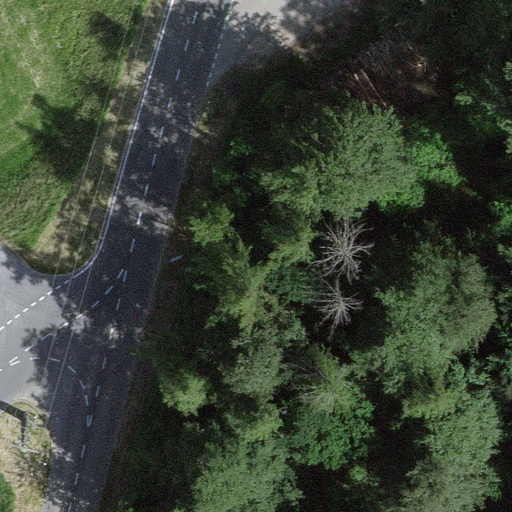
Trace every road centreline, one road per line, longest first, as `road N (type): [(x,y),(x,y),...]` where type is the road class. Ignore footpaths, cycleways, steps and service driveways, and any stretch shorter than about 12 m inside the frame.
road 1 (tertiary): [(194,0),(107,345)]
road 2 (tertiary): [(107,345),(68,511)]
road 3 (track): [(171,85),(285,0)]
